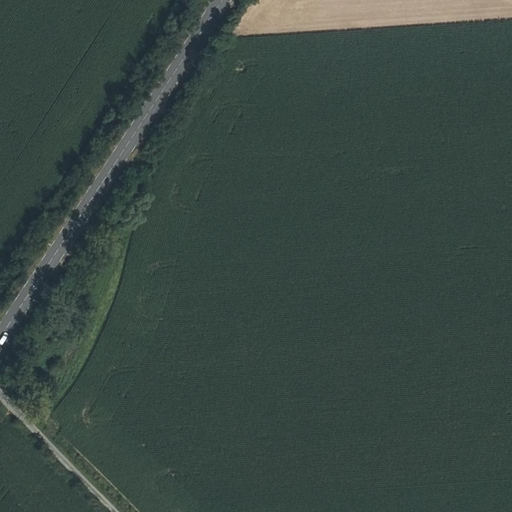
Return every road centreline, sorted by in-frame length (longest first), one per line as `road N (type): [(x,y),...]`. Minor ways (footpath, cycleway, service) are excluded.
road 1 (secondary): [(220,0),(0,336)]
road 2 (unclassified): [(114,511),(0,394)]
